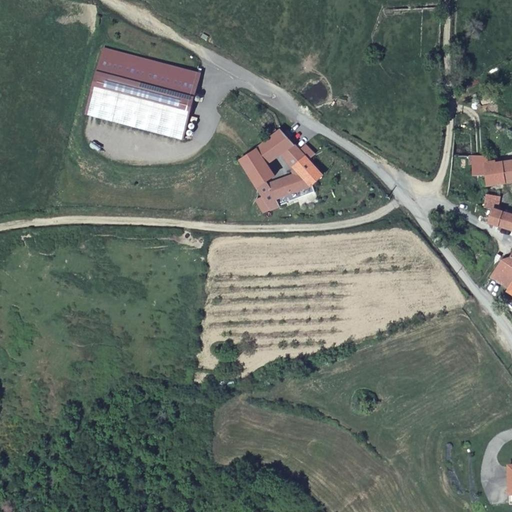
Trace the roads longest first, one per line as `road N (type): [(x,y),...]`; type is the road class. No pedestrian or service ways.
road 1 (track): [(0,227),(115,219),(314,228),(362,220),(404,200)]
road 2 (unclassified): [(358,149),(105,0)]
road 3 (unclassified): [(511,333),(358,149)]
road 4 (track): [(430,197),(444,157),(446,0)]
road 5 (unclassified): [(511,243),(358,149)]
